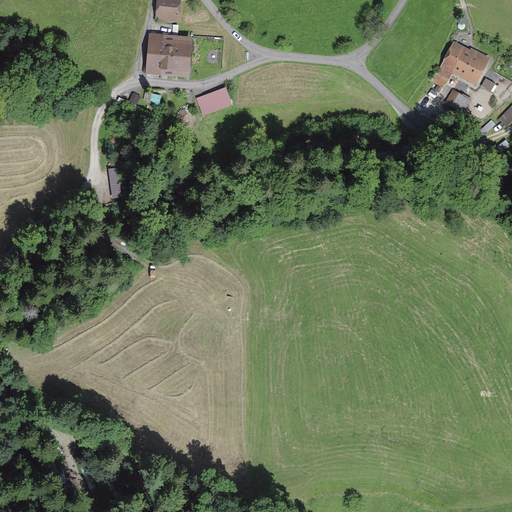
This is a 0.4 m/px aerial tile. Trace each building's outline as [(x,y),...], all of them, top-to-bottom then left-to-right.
[(157,0),(157,14),(179,16),(180,0),(157,0)] [(163,41),(163,38),(150,36),(147,69),(184,73),(187,43),(163,41)] [(474,79),(483,62),(452,45),(439,69),(431,79),(442,87),(454,68),(474,79)] [(430,92),(438,96),(442,89),(434,85),(430,92)] [(230,102),(225,89),(199,99),(204,112),(230,102)] [(453,91),(446,102),(462,111),(468,100),(453,91)] [(511,107),(502,118),(509,124),(511,120),(511,107)]
